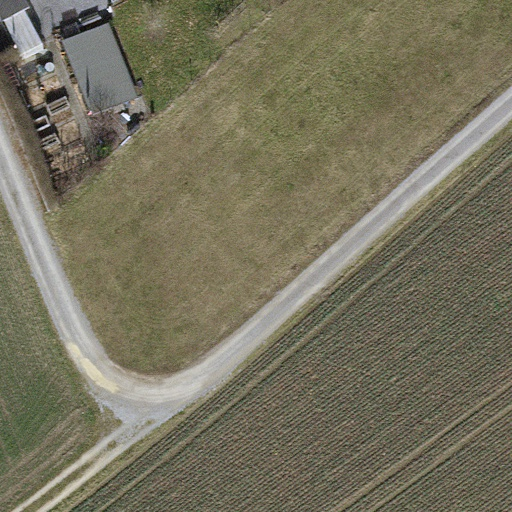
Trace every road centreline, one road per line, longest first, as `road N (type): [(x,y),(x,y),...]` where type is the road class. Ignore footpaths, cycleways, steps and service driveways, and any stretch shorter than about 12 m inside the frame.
road 1 (residential): [(0,148),(81,349),(154,394),(230,361),(511,108)]
road 2 (track): [(154,394),(122,438),(27,511)]
